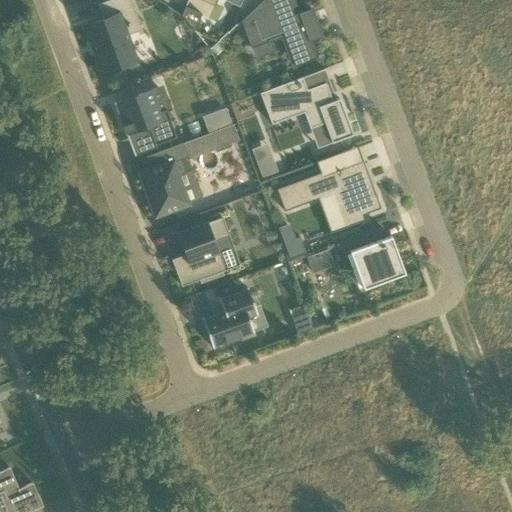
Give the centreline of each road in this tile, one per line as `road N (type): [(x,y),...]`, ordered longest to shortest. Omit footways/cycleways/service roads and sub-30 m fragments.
road 1 (residential): [(186,398),(42,0)]
road 2 (residential): [(350,0),(454,280),(441,304)]
road 3 (residential): [(441,304),(186,398)]
road 4 (residential): [(0,291),(68,442)]
road 5 (residential): [(186,398),(68,442)]
